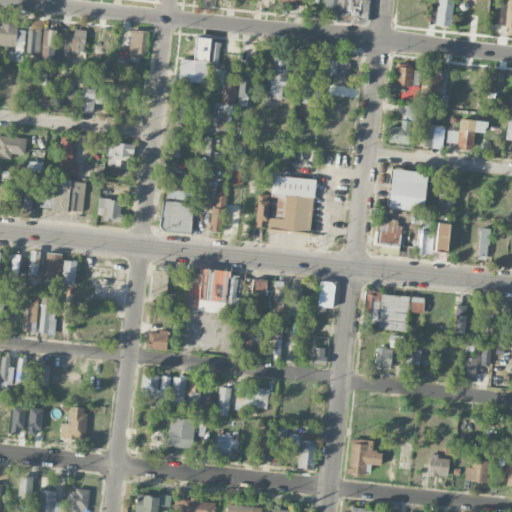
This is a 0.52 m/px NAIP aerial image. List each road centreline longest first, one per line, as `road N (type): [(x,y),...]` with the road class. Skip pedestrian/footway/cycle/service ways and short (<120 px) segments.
road 1 (residential): [(172,0),(113,511)]
road 2 (residential): [(386,0),(328,511)]
road 3 (residential): [(511,397),(0,342)]
road 4 (residential): [(511,509),(0,454)]
road 5 (residential): [(511,55),(0,0)]
road 6 (secondary): [(511,286),(0,231)]
road 7 (residential): [(158,136),(0,117)]
road 8 (residential): [(511,171),(369,155)]
